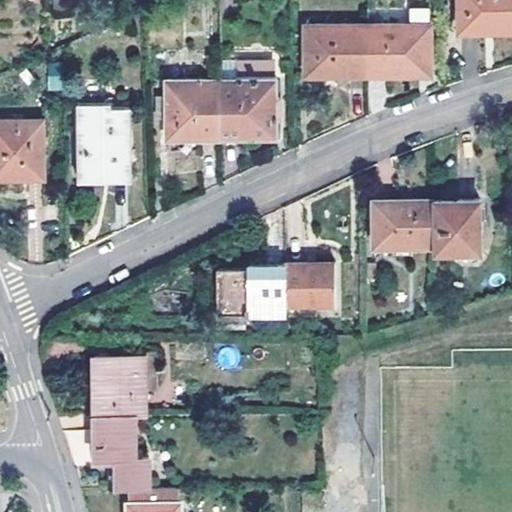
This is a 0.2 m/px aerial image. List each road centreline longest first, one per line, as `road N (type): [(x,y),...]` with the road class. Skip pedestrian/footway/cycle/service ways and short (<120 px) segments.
road 1 (residential): [(0,314),(372,139),(511,89)]
road 2 (residential): [(44,459),(0,320)]
